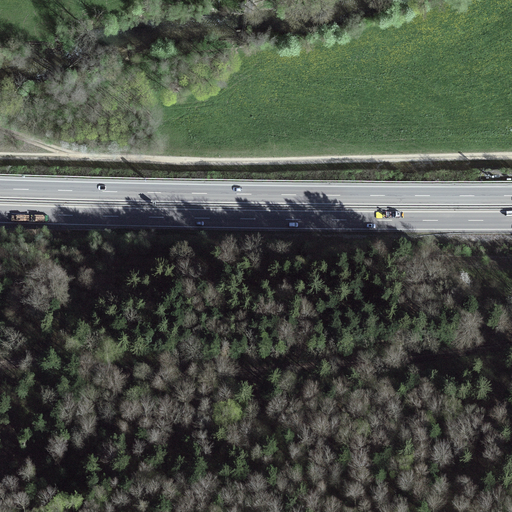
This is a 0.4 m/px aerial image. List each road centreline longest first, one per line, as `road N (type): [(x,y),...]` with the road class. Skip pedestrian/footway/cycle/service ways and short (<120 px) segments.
road 1 (track): [(0,361),(155,370),(511,332)]
road 2 (motorway): [(0,212),(511,220)]
road 3 (motorway): [(511,195),(0,188)]
road 4 (track): [(511,159),(0,158)]
